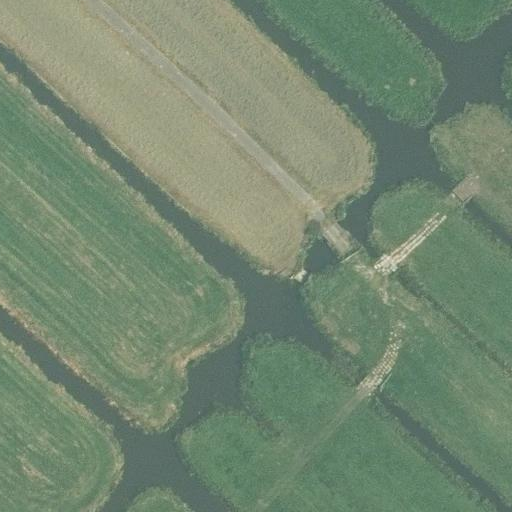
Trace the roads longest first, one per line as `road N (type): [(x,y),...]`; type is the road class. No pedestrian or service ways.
road 1 (track): [(98,0),(373,275),(511,149)]
road 2 (track): [(373,275),(400,328),(389,364),(339,416)]
